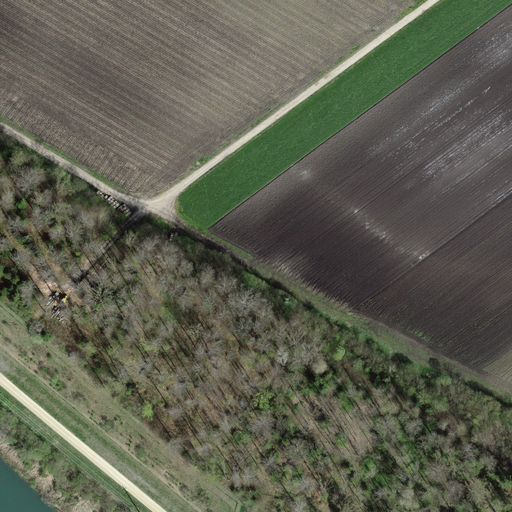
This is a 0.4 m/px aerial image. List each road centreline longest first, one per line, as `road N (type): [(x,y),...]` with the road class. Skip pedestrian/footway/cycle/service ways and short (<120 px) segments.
road 1 (track): [(0,121),(419,379),(511,424)]
road 2 (track): [(0,346),(149,207),(437,0)]
road 3 (track): [(0,379),(161,511)]
